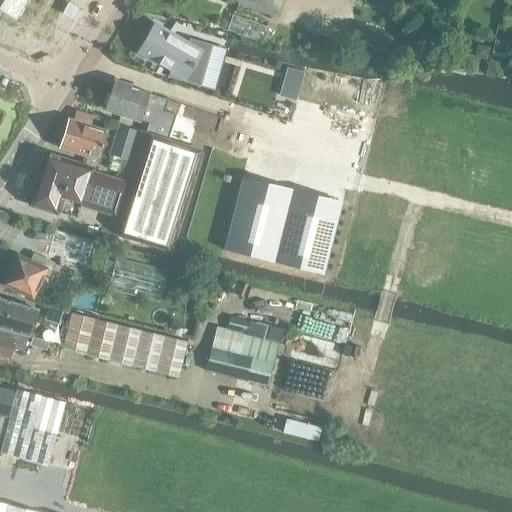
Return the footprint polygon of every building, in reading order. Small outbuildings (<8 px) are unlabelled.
[(0,0),(0,15),(9,0),(18,0),(45,16),(55,0),(0,0)] [(233,0),(241,2),(241,0),(251,0),(275,8),(277,0),(233,0)] [(232,15),(227,30),(261,41),(266,26),(232,15)] [(155,25),(139,53),(171,71),(167,77),(200,87),(212,45),(189,38),(187,43),(155,25)] [(362,27),(355,41),(403,65),(410,51),(362,27)] [(478,45),(475,57),(487,60),(490,48),(478,45)] [(114,82),(105,109),(148,123),(145,132),(146,133),(147,131),(167,138),(175,114),(163,110),(167,99),(147,93),(114,82)] [(106,132),(70,121),(61,149),(97,160),(106,132)] [(119,126),(110,155),(129,161),(139,132),(119,126)] [(168,249),(198,152),(150,137),(120,234),(168,249)] [(92,169),(58,158),(46,155),(30,204),(56,212),(56,211),(77,218),(81,204),(114,214),(124,184),(91,173),(92,169)] [(324,276),(343,203),(242,178),(224,250),(324,276)] [(56,236),(49,259),(88,270),(94,247),(56,236)] [(3,285),(32,299),(43,276),(48,278),(55,264),(33,254),(30,262),(17,256),(3,285)] [(117,258),(109,290),(160,303),(168,271),(117,258)] [(0,334),(27,343),(34,319),(36,310),(0,299),(0,334)] [(50,306),(45,320),(59,325),(63,310),(50,306)] [(187,342),(71,313),(62,350),(178,378),(187,342)] [(268,386),(279,343),(242,334),(245,321),(229,318),(226,330),(216,328),(205,371),(268,386)] [(27,343),(0,334),(0,356),(10,359),(13,349),(24,352),(27,343)] [(33,337),(30,346),(46,350),(49,342),(33,337)] [(0,415),(9,418),(15,393),(0,388),(0,415)] [(16,390),(15,393),(9,418),(0,450),(48,463),(65,403),(16,390)] [(0,511),(37,511),(0,502),(0,511)]
